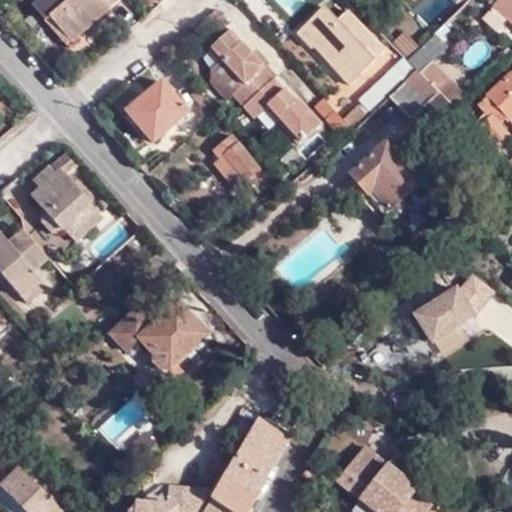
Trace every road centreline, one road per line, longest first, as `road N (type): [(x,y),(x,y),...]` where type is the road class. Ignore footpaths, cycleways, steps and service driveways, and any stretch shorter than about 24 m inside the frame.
road 1 (residential): [(60,115),(315,392)]
road 2 (unknown): [(315,392),(355,423),(398,441),(511,461)]
road 3 (residential): [(60,115),(197,0)]
